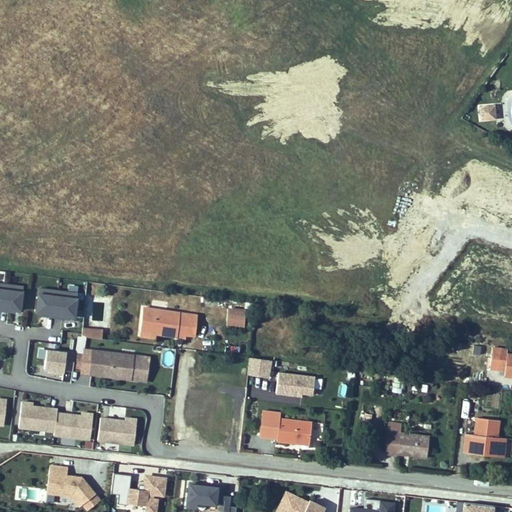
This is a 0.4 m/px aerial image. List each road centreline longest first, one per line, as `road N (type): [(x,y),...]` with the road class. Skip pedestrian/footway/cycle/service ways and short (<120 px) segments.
road 1 (residential): [(511,488),(161,451),(147,402),(18,382)]
road 2 (residential): [(511,502),(0,445)]
